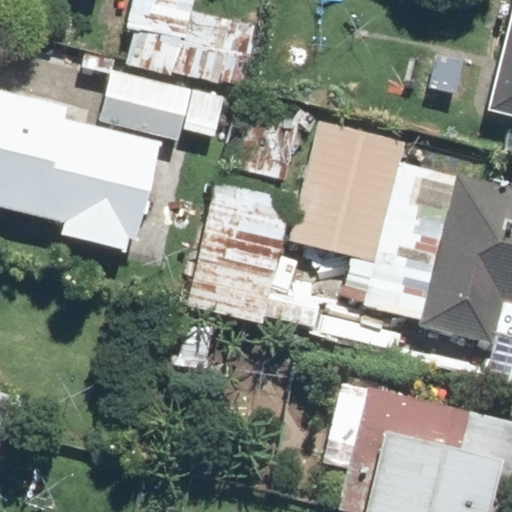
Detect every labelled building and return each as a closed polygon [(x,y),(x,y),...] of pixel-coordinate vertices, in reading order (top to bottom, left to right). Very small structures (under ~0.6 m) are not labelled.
[(188,0),(128,0),(122,26),(179,39),(188,0)] [(511,0),(509,0),(480,112),(511,120),(511,0)] [(250,29),(190,14),(176,74),(235,88),(250,29)] [(108,73),(97,121),(174,139),(176,130),(209,138),(219,100),(108,73)] [(0,210),(60,225),(56,239),(119,254),(122,240),(132,242),(156,145),(59,121),(62,111),(0,96),(0,210)] [(395,144),(315,124),(286,242),(367,261),(395,144)] [(447,181),(396,168),(370,273),(422,285),(447,181)] [(511,191),(452,176),(412,329),(486,348),(498,302),(511,305),(511,191)] [(184,304),(256,322),(285,201),(213,183),(184,304)] [(496,511),(511,448),(511,426),(336,385),(320,455),(344,461),(331,511),(496,511)]
